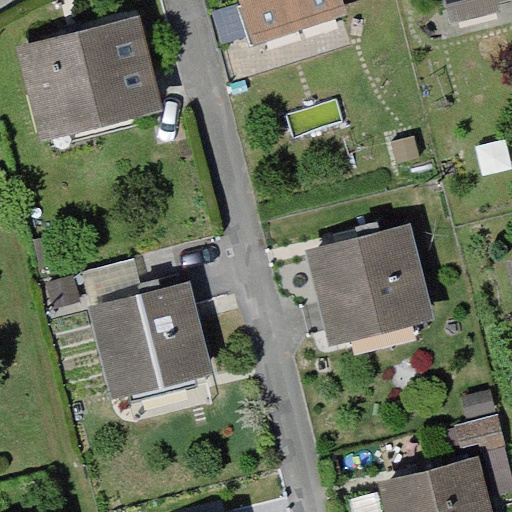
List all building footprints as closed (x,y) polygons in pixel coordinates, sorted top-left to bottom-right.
[(337,0),(234,0),(253,61),(347,33),(337,0)] [(511,0),(441,0),(451,37),(511,21),(511,0)] [(141,30),(13,59),(35,150),(163,120),(141,30)] [(408,228),(301,258),(328,354),(435,324),(408,228)] [(81,270),(88,297),(139,285),(133,258),(81,270)] [(511,266),(500,269),(511,318),(511,361),(495,366),(511,434),(511,433),(511,266)] [(195,288),(80,316),(102,408),(218,380),(195,288)] [(493,511),(478,460),(374,492),(380,511),(493,511)]
